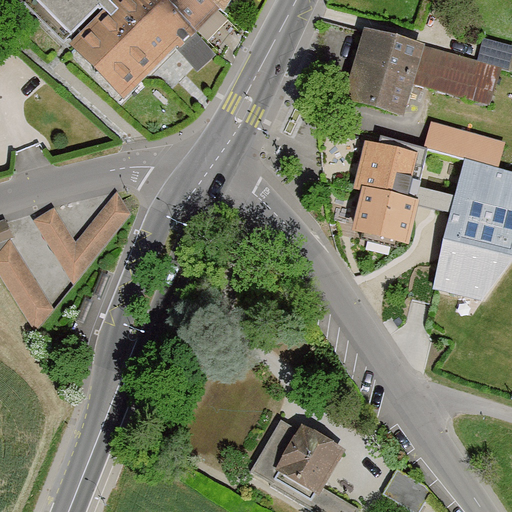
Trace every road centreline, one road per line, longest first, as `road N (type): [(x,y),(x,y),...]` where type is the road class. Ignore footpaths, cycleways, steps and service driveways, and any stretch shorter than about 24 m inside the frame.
road 1 (residential): [(484,511),(297,235),(257,193),(207,164)]
road 2 (secondary): [(69,511),(207,164)]
road 3 (residential): [(207,164),(113,171),(0,199)]
road 4 (secondary): [(294,0),(243,109),(207,164)]
